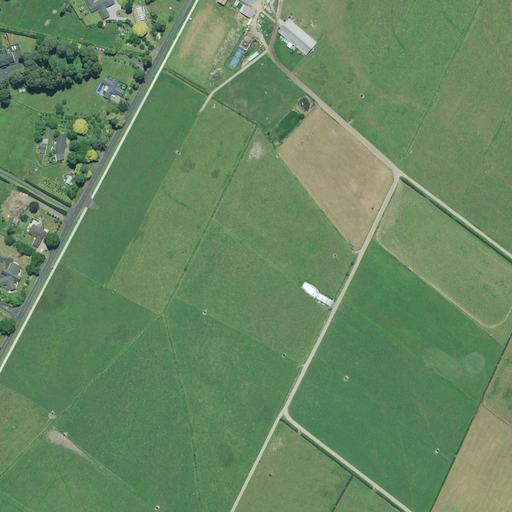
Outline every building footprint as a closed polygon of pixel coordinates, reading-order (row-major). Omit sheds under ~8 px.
[(116,3),(114,0),(100,0),(94,3),(92,0),(85,0),(92,13),(99,10),(104,20),(110,16),(106,8),(116,3)] [(257,12),(246,5),(241,13),(251,19),(253,15),(255,16),(257,12)] [(142,7),(137,9),(140,21),(145,20),(142,7)] [(317,43),(289,19),(278,32),(290,42),(287,46),(290,48),(293,45),(306,56),(317,43)] [(253,39),(247,35),(230,65),(236,69),(253,39)] [(0,66),(10,64),(10,63),(15,61),(13,52),(4,55),(3,50),(0,51),(0,66)] [(119,81),(114,79),(113,81),(107,79),(105,85),(109,87),(105,97),(110,99),(112,94),(115,95),(116,94),(122,97),(125,91),(116,87),(119,81)] [(64,155),(68,135),(59,133),(55,154),(56,154),(58,162),(65,160),(64,155)] [(47,144),(42,143),(42,145),(39,144),(39,148),(41,149),(40,153),(45,154),(47,144)] [(75,175),(71,173),(66,183),(69,185),(75,175)] [(47,232),(34,225),(29,234),(37,238),(33,245),(39,248),(47,232)] [(18,265),(13,262),(9,271),(5,268),(2,273),(8,276),(7,277),(0,279),(0,284),(1,287),(7,285),(9,291),(16,289),(14,281),(15,280),(19,282),(22,277),(18,275),(22,267),(18,265)]
